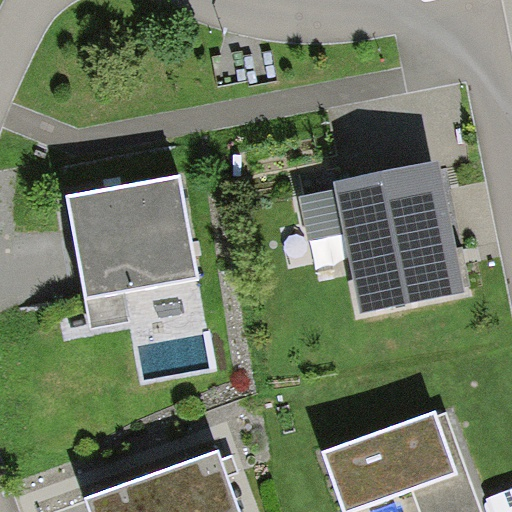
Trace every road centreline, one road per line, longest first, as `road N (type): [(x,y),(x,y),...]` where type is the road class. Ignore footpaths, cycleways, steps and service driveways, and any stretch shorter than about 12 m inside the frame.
road 1 (residential): [(209,0),(302,18),(420,0)]
road 2 (residential): [(479,0),(511,176)]
